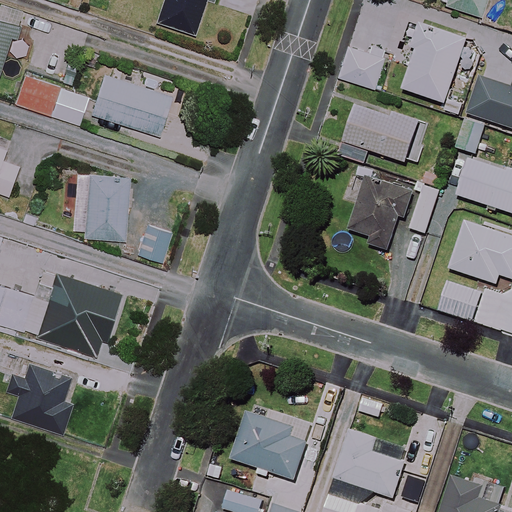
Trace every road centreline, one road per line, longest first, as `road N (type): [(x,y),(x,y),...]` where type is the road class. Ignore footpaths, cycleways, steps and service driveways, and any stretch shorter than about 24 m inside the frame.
road 1 (residential): [(216,292),(511,389)]
road 2 (residential): [(311,0),(216,292)]
road 3 (residential): [(216,292),(155,486)]
